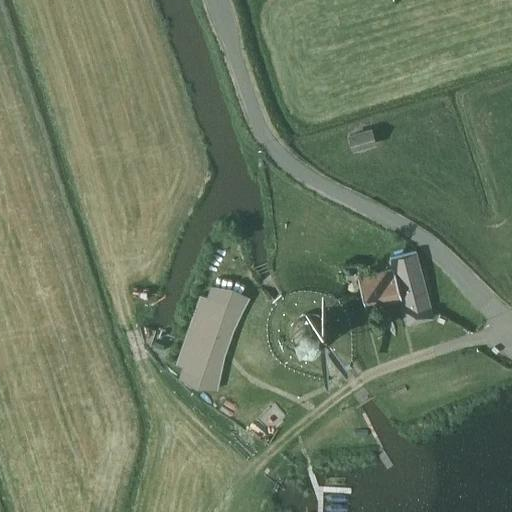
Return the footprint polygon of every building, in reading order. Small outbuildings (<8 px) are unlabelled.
[(377,144),(372,128),(349,134),(354,150),(377,144)] [(416,250),(391,257),(393,268),(402,300),(409,326),(435,319),(432,310),(416,250)] [(361,276),(358,277),(367,309),(402,300),(393,268),(361,276)] [(198,388),(218,391),(226,356),(233,333),(250,298),(233,288),(212,285),(208,296),(201,294),(177,363),(183,365),(180,377),(198,388)] [(292,326),(290,334),(292,342),(296,348),(303,352),(311,353),(319,351),(322,349),(325,346),(327,343),(328,340),(329,337),(329,334),(328,326),(324,320),(317,316),(310,314),(302,316),(296,320),(292,326)]
